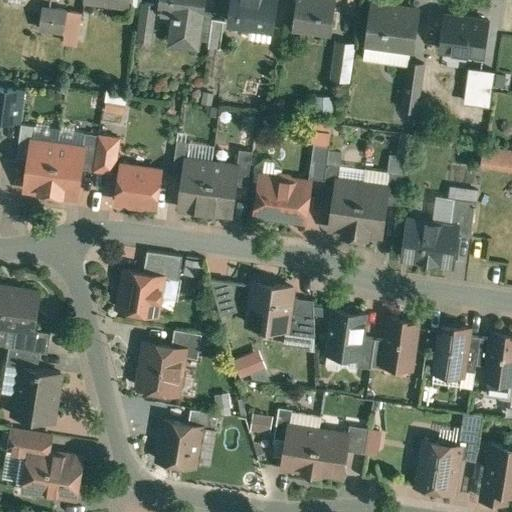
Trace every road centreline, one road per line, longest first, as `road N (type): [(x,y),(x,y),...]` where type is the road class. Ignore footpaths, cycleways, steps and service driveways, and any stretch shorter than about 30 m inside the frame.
road 1 (residential): [(511,302),(393,286),(316,261),(97,230)]
road 2 (residential): [(61,249),(125,463),(154,490),(296,511)]
